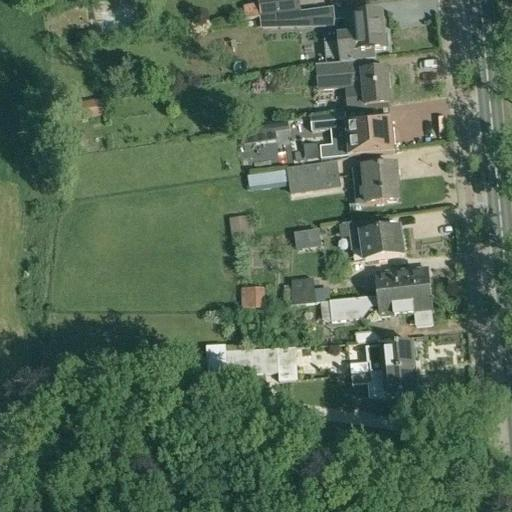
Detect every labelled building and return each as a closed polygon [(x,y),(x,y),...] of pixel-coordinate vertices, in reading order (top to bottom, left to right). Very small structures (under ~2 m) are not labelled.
[(299,0),(258,0),(259,6),(261,17),(301,12),(299,0)] [(301,12),(261,17),(262,30),(291,29),(291,27),(308,26),(309,29),(334,28),(335,20),(333,7),(301,12)] [(338,39),(341,65),(362,62),(361,53),(383,50),(380,15),(352,17),(352,19),(344,20),(345,31),(354,30),(354,37),(338,39)] [(76,35),(78,47),(98,44),(96,32),(76,35)] [(389,78),(386,78),(385,71),(363,73),(362,62),(341,65),(338,65),(338,68),(316,70),(318,93),(346,90),(348,112),(344,113),(344,115),(366,113),(366,108),(389,105),(387,89),(390,89),(389,78)] [(108,102),(72,106),(74,122),(110,117),(108,102)] [(348,156),(349,160),(394,156),(390,121),(345,125),(346,131),(340,131),(338,115),(310,120),(312,139),(330,137),(333,158),(348,156)] [(241,131),(243,139),(277,134),(290,133),(289,125),(241,131)] [(287,170),(287,172),(291,195),(339,187),(337,172),(336,163),(287,170)] [(399,203),(398,192),(395,167),(363,170),(363,171),(353,172),(355,185),(365,184),(367,206),(399,203)] [(229,221),(231,240),(250,238),(248,219),(229,221)] [(400,230),(390,232),(372,234),(371,222),(342,226),(342,227),(347,226),(351,253),(363,251),(365,263),(348,265),(349,266),(404,257),(400,230)] [(376,276),(379,299),(431,293),(428,270),(376,276)] [(291,287),(291,295),(292,304),(292,308),(316,305),(314,293),(313,280),(292,282),(291,287)] [(265,291),(241,291),(241,311),(265,311),(265,291)] [(433,314),(431,293),(379,299),(337,303),(330,304),(332,324),(361,321),(373,305),(379,305),(380,319),(415,316),(417,329),(433,327),(431,314),(433,314)] [(352,378),(416,372),(414,346),(369,350),(371,366),(351,368),(352,378)] [(265,376),(263,352),(225,354),(225,350),(209,351),(210,379),(265,376)] [(296,350),(263,352),(265,376),(280,375),(280,385),(298,383),(296,350)] [(419,398),(416,372),(352,378),(353,388),(372,387),(373,402),(419,398)]
